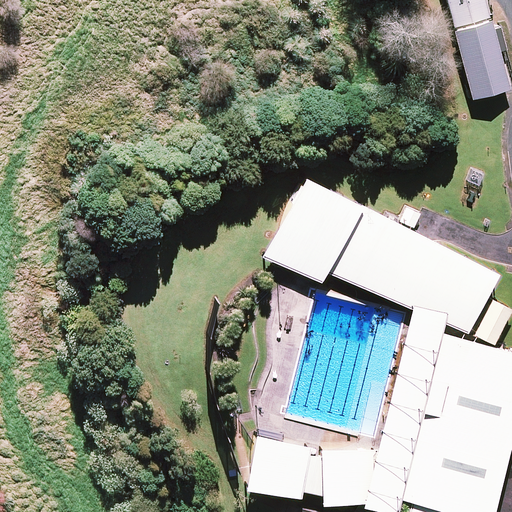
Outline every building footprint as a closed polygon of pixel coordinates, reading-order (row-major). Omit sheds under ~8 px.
[(486,0),(444,0),(451,19),(489,7),(486,0)] [(504,74),(485,13),(447,25),(466,86),(504,74)] [(350,200),(306,177),(263,256),(323,282),(326,271),(350,200)] [(499,274),(350,200),(326,271),(406,306),(412,304),(446,313),(444,323),(468,333),(499,274)] [(511,350),(442,332),(444,323),(446,313),(412,304),(375,449),(363,506),(391,511),(396,511),(401,500),(414,501),(411,511),(492,511),(511,431),(511,350)] [(310,447),(257,434),(247,489),(300,496),(310,447)] [(375,449),(321,450),(322,506),(363,506),(375,449)]
